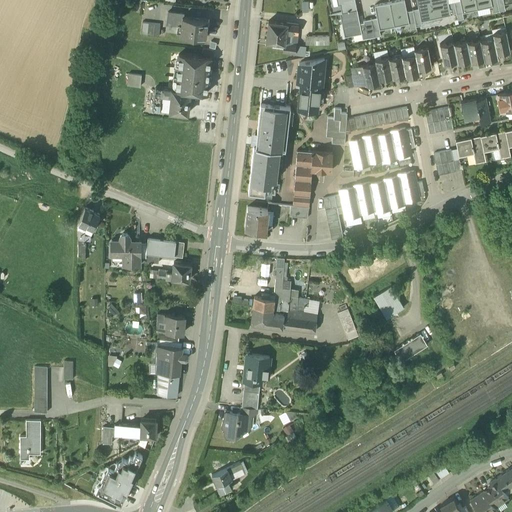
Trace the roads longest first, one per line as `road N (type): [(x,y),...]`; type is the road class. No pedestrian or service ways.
road 1 (primary): [(153,511),(200,377),(218,242)]
road 2 (primary): [(218,242),(246,0)]
road 3 (residential): [(218,242),(0,149)]
road 4 (residential): [(437,210),(352,243),(283,249),(218,242)]
road 5 (residential): [(410,511),(452,478),(511,448)]
